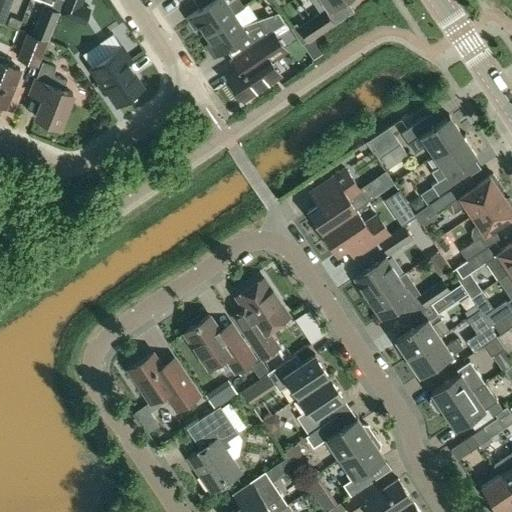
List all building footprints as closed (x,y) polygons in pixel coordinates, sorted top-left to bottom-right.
[(12,0),(0,0),(0,21),(3,23),(12,0)] [(65,0),(60,13),(84,22),(89,9),(79,5),(81,0),(65,0)] [(234,13),(227,2),(230,0),(210,0),(187,16),(195,28),(200,24),(205,33),(234,13)] [(246,19),(257,14),(252,1),(240,6),(246,19)] [(43,6),(32,34),(48,40),(59,12),(43,6)] [(308,40),(333,24),(323,10),(299,27),(308,40)] [(243,50),(245,49),(272,31),(284,23),(277,12),(242,25),(234,13),(205,33),(211,41),(206,44),(214,56),(236,41),(243,50)] [(284,50),(272,31),(245,49),(252,59),(227,76),(237,91),(237,95),(239,98),(247,100),(250,97),(251,93),(279,74),(269,60),(284,50)] [(47,40),(27,33),(17,56),(37,64),(47,40)] [(122,46),(91,67),(106,90),(107,89),(116,103),(121,100),(129,102),(136,97),(138,88),(142,86),(127,64),(131,61),(122,46)] [(0,55),(0,102),(5,105),(20,69),(3,62),(4,58),(0,55)] [(56,66),(45,62),(42,61),(32,87),(45,92),(35,117),(59,126),(65,111),(72,93),(63,89),(67,80),(53,74),(56,66)] [(433,155),(463,135),(449,115),(432,127),(425,116),(401,132),(414,152),(426,144),(433,155)] [(399,143),(388,126),(368,139),(380,156),(399,143)] [(439,196),(449,189),(463,180),(456,169),(476,155),(463,135),(433,155),(440,165),(431,171),(437,180),(431,185),(439,196)] [(308,209),(322,231),(356,209),(348,198),(360,190),(358,187),(345,168),(324,182),(309,192),(317,203),(308,209)] [(385,169),(358,187),(360,190),(367,201),(394,183),(385,169)] [(449,189),(439,196),(429,202),(436,212),(447,205),(452,213),(463,206),(466,207),(471,215),(503,194),(499,189),(502,187),(493,172),(455,198),(449,189)] [(471,215),(484,234),(511,215),(511,201),(509,197),(506,199),(503,194),(471,215)] [(376,214),(365,222),(356,209),(322,231),(337,253),(346,246),(353,256),(368,246),(388,232),(376,214)] [(415,218),(406,224),(410,229),(415,230),(420,226),(415,218)] [(388,253),(411,238),(403,226),(380,241),(388,253)] [(497,279),(498,279),(511,269),(511,241),(484,260),(497,279)] [(475,254),(466,259),(455,267),(462,277),(482,263),(475,254)] [(367,297),(398,276),(385,256),(354,277),(367,297)] [(511,269),(498,279),(511,299),(511,297),(511,269)] [(405,272),(398,276),(367,297),(381,317),(412,296),(411,295),(418,291),(405,272)] [(267,330),(289,316),(263,278),(237,295),(244,307),(233,315),(262,358),(278,347),(267,330)] [(431,303),(448,291),(441,280),(417,296),(424,307),(431,303)] [(461,283),(448,291),(431,303),(437,313),(467,293),(461,283)] [(493,323),(511,310),(511,308),(506,299),(486,313),(493,323)] [(511,310),(493,323),(500,333),(511,324),(511,310)] [(235,372),(255,358),(231,322),(219,330),(209,314),(184,331),(208,367),(224,356),(235,372)] [(395,339),(407,357),(439,335),(449,329),(441,317),(432,324),(427,317),(395,339)] [(483,345),(497,336),(485,318),(475,325),(479,331),(465,340),(473,351),(483,345)] [(304,330),(311,341),(323,333),(316,322),(304,330)] [(420,375),(462,347),(456,337),(445,344),(439,335),(407,357),(420,375)] [(491,356),(504,347),(497,336),(483,345),(491,356)] [(176,409),(198,394),(174,357),(162,365),(153,352),(128,369),(150,401),(164,391),(176,409)] [(298,396),(329,375),(315,354),(302,362),(296,353),(267,373),(279,390),(289,383),(298,396)] [(440,411),(442,409),(443,410),(472,390),(484,382),(469,360),(457,369),(459,373),(431,392),(433,394),(430,396),(429,400),(436,410),(440,411)] [(308,434),(337,414),(331,405),(344,397),(329,375),(298,396),(307,409),(296,416),(308,434)] [(476,414),(482,423),(502,409),(484,382),(472,390),(443,410),(455,428),(476,414)] [(208,488),(211,491),(241,472),(225,448),(226,440),(238,432),(219,405),(186,427),(200,448),(187,457),(200,475),(198,479),(204,488),(208,488)] [(283,408),(268,413),(272,427),(287,423),(283,408)] [(324,439),(337,459),(374,434),(368,425),(361,423),(357,417),(344,425),(337,414),(308,434),(305,436),(313,447),(324,439)] [(490,422),(497,432),(504,428),(497,417),(490,422)] [(490,437),(497,432),(490,422),(472,434),(479,444),(480,445),(491,438),(490,437)] [(350,495),(373,479),(377,477),(370,466),(384,457),(379,450),(381,444),(374,434),(337,459),(350,479),(342,484),(350,495)] [(479,444),(472,434),(450,448),(457,459),(479,444)] [(511,464),(499,473),(511,492),(511,464)] [(230,511),(274,511),(287,504),(264,470),(233,492),(242,504),(230,511)] [(499,511),(511,503),(511,492),(499,473),(480,486),(498,511),(499,511)] [(390,511),(411,498),(398,477),(380,489),(373,479),(350,495),(343,500),(350,511),(352,511),(354,511),(355,511),(390,511)] [(420,511),(411,498),(390,511),(420,511)]
